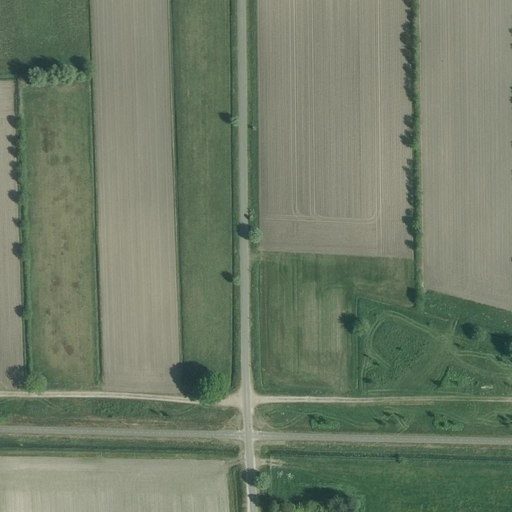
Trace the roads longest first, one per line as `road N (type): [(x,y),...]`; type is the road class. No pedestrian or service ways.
road 1 (unclassified): [(252,511),(241,0)]
road 2 (track): [(511,401),(0,391)]
